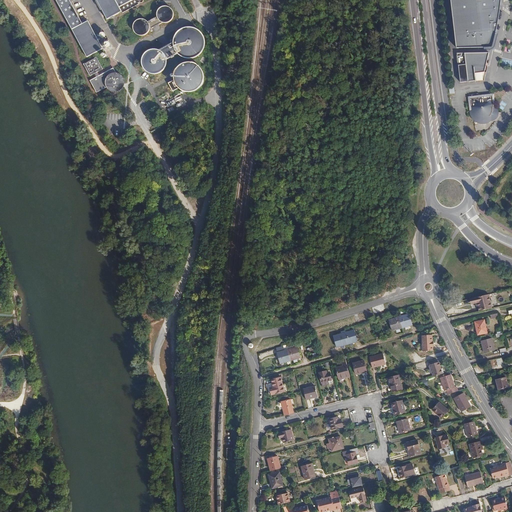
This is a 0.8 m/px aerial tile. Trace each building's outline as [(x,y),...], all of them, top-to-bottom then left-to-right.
[(143,0),(56,0),(87,57),(103,49),(100,44),(88,21),(82,24),(69,0),(96,0),(107,19),(122,12),(119,7),(132,0),(138,0),(140,2),(141,3),(142,3),(142,2),(143,1),(143,0)] [(449,0),(455,50),(482,49),(482,50),(488,50),(490,50),(490,49),(491,48),(491,47),(494,36),(495,29),(497,14),(498,0),(449,0)] [(149,32),(149,30),(163,23),(164,23),(166,23),(167,23),(170,21),(172,20),(173,17),(174,15),(174,13),(173,11),(172,9),(170,8),(169,7),(168,6),(166,6),(164,6),(162,6),(161,7),(159,8),(157,11),(157,12),(157,14),(157,17),(148,22),(146,20),(144,19),(142,19),(140,19),(138,19),(137,20),(135,21),(134,24),(133,25),(133,27),(133,29),(134,31),(134,32),(136,33),(137,34),(138,35),(140,35),(143,35),(144,35),(146,34),(148,33),(149,32)] [(173,42),(159,50),(158,50),(156,49),(153,49),(149,50),(148,51),(147,51),(144,54),(143,56),(142,58),(141,61),(142,64),(142,66),(144,69),(146,71),(147,72),(150,74),(152,74),(155,74),(157,74),(160,73),(161,72),(163,71),(164,69),(166,66),(167,64),(167,62),(167,60),(171,57),(172,58),(175,57),(174,56),(178,54),(179,55),(182,57),(184,58),(186,58),(189,58),(191,58),(194,58),(196,57),(197,56),(199,55),(201,53),(202,52),(204,49),(204,47),(205,44),(205,41),(204,38),(204,36),(202,34),(201,32),(198,29),(196,28),(193,27),(190,27),(186,27),(183,28),(180,29),(178,31),(177,33),(175,35),(174,37),(174,40),(173,42)] [(108,39),(100,44),(103,49),(104,51),(108,49),(109,50),(111,48),(111,47),(112,46),(108,39)] [(487,54),(456,55),(459,84),(474,82),(474,75),(483,74),(487,54)] [(168,83),(173,92),(179,88),(182,91),(186,93),(187,92),(190,93),(192,92),(196,91),(200,88),(203,85),(204,81),(204,77),(204,75),(204,72),(203,70),(201,68),(200,67),(197,64),(193,62),(191,62),(189,62),(186,63),(184,63),(182,64),(179,67),(176,70),(174,76),(174,78),(174,80),(168,83)] [(116,73),(113,68),(99,75),(100,77),(97,78),(95,75),(92,76),(93,79),(90,80),(96,93),(106,87),(111,85),(112,85),(113,86),(114,87),(115,88),(119,86),(120,82),(118,78),(117,78),(118,76),(116,73)] [(118,73),(116,73),(118,76),(117,78),(118,78),(120,82),(119,86),(115,88),(114,87),(113,86),(112,85),(111,85),(106,87),(107,88),(109,90),(110,91),(112,92),(115,92),(118,92),(119,91),(121,90),(123,89),(124,87),(125,84),(125,82),(125,80),(124,78),(122,75),(120,74),(118,73)] [(492,109),(491,96),(468,98),(469,111),(470,116),(472,119),(475,121),(479,122),(483,122),(487,120),(489,119),(490,120),(495,116),(495,114),(493,109),(492,109)] [(165,105),(166,107),(180,100),(179,97),(165,105)] [(477,307),(478,311),(490,308),(491,308),(488,294),(470,298),(471,304),(475,303),(477,303),(477,307)] [(409,314),(399,317),(402,328),(406,327),(407,329),(411,328),(410,325),(412,325),(409,314)] [(402,328),(399,317),(389,320),(393,330),(396,330),(397,332),(400,331),(400,328),(402,328)] [(487,332),(484,320),(475,322),(478,334),(487,332)] [(344,333),(347,344),(352,342),(353,344),(356,344),(356,341),(358,341),(354,330),(344,333)] [(337,346),(347,344),(344,333),(334,336),(337,346)] [(432,335),(422,335),(423,350),(433,350),(432,335)] [(494,350),(492,338),(482,340),(485,352),(494,350)] [(287,350),(291,360),(294,359),(295,362),(297,361),(297,359),(301,357),(298,346),(292,348),(287,350)] [(283,347),(277,349),(281,363),(291,360),(287,350),(285,350),(283,347)] [(386,363),(383,353),(370,356),(373,367),(386,363)] [(368,371),(365,359),(354,362),(357,373),(368,371)] [(351,375),(346,360),(343,361),(344,365),(337,367),(340,378),(351,375)] [(434,377),(444,374),(442,368),(440,362),(431,365),(434,377)] [(327,374),(326,371),(319,373),(323,386),(327,385),(327,382),(332,380),(330,373),(327,374)] [(403,387),(400,373),(389,376),(391,382),(392,384),(389,385),(390,390),(403,387)] [(450,394),(460,391),(458,386),(456,387),(453,374),(442,377),(446,390),(448,390),(450,394)] [(508,387),(506,377),(496,380),(499,389),(502,389),(502,391),(505,390),(505,388),(508,387)] [(286,391),(283,380),(273,383),(276,394),(286,391)] [(318,396),(315,386),(303,389),(306,400),(318,396)] [(472,406),(465,393),(456,398),(464,411),(472,406)] [(405,411),(402,398),(391,401),(395,413),(405,411)] [(448,408),(438,399),(431,407),(441,416),(448,408)] [(281,402),(285,416),(293,413),(290,400),(281,402)] [(338,420),(337,417),(330,419),(332,429),(343,426),(341,419),(338,420)] [(410,428),(407,417),(397,420),(400,431),(410,428)] [(478,435),(474,421),(464,423),(468,437),(478,435)] [(294,440),(291,430),(278,433),(280,440),(283,439),(284,443),(294,440)] [(449,443),(447,434),(436,437),(440,448),(446,446),(445,444),(449,443)] [(344,447),(340,436),(329,439),(332,450),(344,447)] [(421,452),(417,438),(407,441),(410,450),(409,450),(410,454),(421,452)] [(483,444),(481,441),(471,443),(474,456),(484,454),(481,445),(483,444)] [(357,463),(355,452),(346,454),(349,465),(357,463)] [(280,467),(277,456),(268,458),(271,470),(280,467)] [(316,476),(312,463),(301,466),(304,479),(316,476)] [(494,478),(498,477),(501,476),(502,477),(506,476),(506,477),(510,476),(507,463),(503,464),(503,465),(491,468),(494,478)] [(414,474),(412,465),(398,468),(400,478),(414,474)] [(465,475),(468,485),(474,484),(475,485),(484,483),(481,471),(465,475)] [(282,485),(279,472),(269,474),(272,487),(282,485)] [(452,490),(450,485),(449,485),(447,478),(446,474),(436,476),(441,493),(452,490)] [(355,478),(357,486),(365,484),(363,476),(355,478)] [(367,500),(363,487),(349,490),(350,497),(359,496),(361,502),(367,500)] [(288,492),(276,495),(279,504),(290,502),(288,492)] [(334,510),(342,508),(339,496),(331,498),(331,497),(317,501),(319,511),(320,511),(330,510),(334,509),(334,510)] [(508,508),(507,502),(494,505),(496,510),(500,510),(508,508)]
